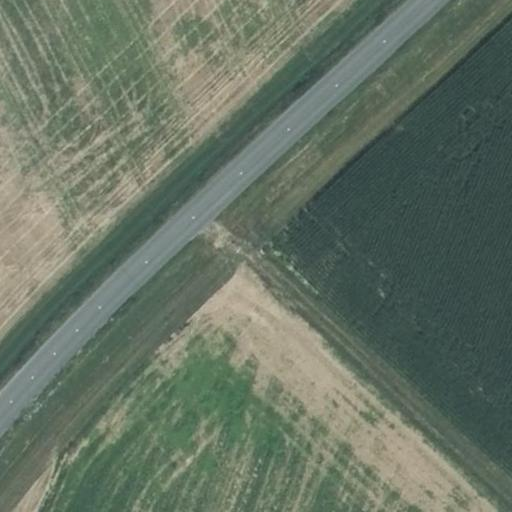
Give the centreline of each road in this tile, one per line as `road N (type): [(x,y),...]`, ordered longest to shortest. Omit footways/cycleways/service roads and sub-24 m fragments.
road 1 (tertiary): [(0,414),(172,236),(430,0)]
road 2 (track): [(511,496),(200,210)]
